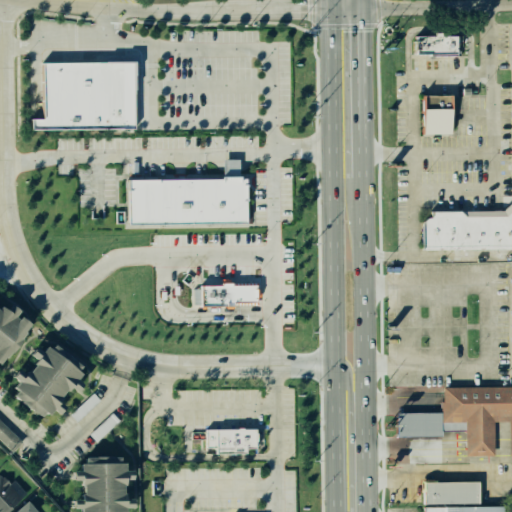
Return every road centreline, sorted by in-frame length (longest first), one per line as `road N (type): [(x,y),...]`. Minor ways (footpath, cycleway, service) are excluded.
road 1 (primary): [(364,511),(359,0)]
road 2 (primary): [(329,0),(334,511)]
road 3 (tertiary): [(109,0),(135,11),(329,10)]
road 4 (residential): [(122,372),(112,394),(50,458),(0,409)]
road 5 (tertiary): [(329,10),(480,7),(496,0)]
